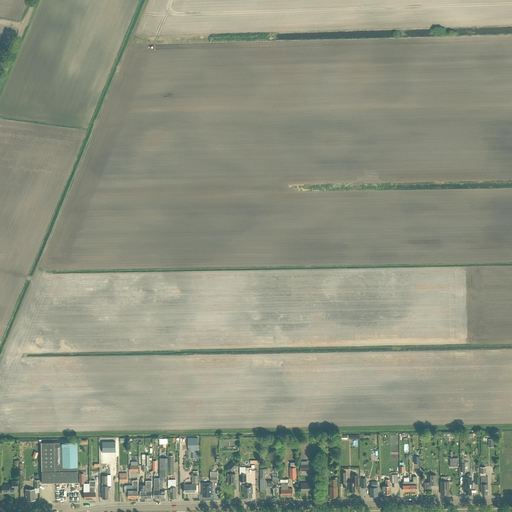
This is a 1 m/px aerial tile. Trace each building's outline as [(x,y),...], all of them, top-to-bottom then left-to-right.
[(189,450),(199,450),(199,437),(189,437),(189,450)] [(77,442),(61,442),(54,443),(54,442),(40,443),(41,472),(41,483),(77,482),(77,471),(77,467),(77,442)] [(100,443),(100,451),(116,451),(116,442),(100,443)] [(159,486),(159,487),(159,497),(165,497),(165,490),(163,490),(163,482),(164,482),(164,476),(168,476),(168,474),(168,463),(164,463),(164,458),(160,459),(160,463),(159,463),(159,486)] [(450,458),(450,467),(458,467),(458,458),(450,458)] [(233,462),(228,467),(232,471),(237,466),(233,462)] [(196,493),(196,486),(196,484),(196,481),(198,481),(198,471),(193,471),(193,481),(192,481),(192,484),(184,484),(184,493),(196,493)] [(472,488),(472,486),(472,477),(471,477),(471,474),(470,473),(468,474),(467,475),(467,477),(463,477),(464,491),(466,491),(466,494),(471,494),(471,488),(472,488)] [(429,482),(423,482),(424,488),(431,488),(431,485),(436,485),(436,474),(428,475),(429,482)] [(355,491),(355,485),(358,485),(358,475),(352,475),(352,482),(349,482),(349,491),(355,491)] [(278,478),(275,478),(275,481),(267,481),(267,486),(272,486),(272,492),(274,492),(274,495),(275,495),(277,495),(278,495),(278,491),(279,491),(279,481),(278,481),(278,478)] [(176,487),(176,486),(176,483),(175,483),(175,479),(168,479),(168,487),(170,487),(170,498),(176,498),(176,487)] [(12,485),(1,485),(2,493),(14,493),(14,489),(18,489),(17,481),(12,481),(12,485)] [(288,488),(288,486),(288,482),(281,482),(281,488),(281,496),(292,496),(292,488),(288,488)] [(212,483),(202,483),(202,493),(203,493),(203,499),(211,499),(211,494),(213,494),(212,483)] [(313,491),(313,486),(312,483),(301,483),(301,492),(313,491)] [(128,498),(133,498),(133,484),(133,485),(124,485),(124,494),(128,494),(128,498)] [(253,492),(253,486),(252,485),(242,485),(243,492),(244,492),(244,498),(252,498),(252,492),(253,492)] [(35,489),(25,489),(25,496),(26,496),(27,499),(28,499),(28,500),(35,500),(35,489)]
